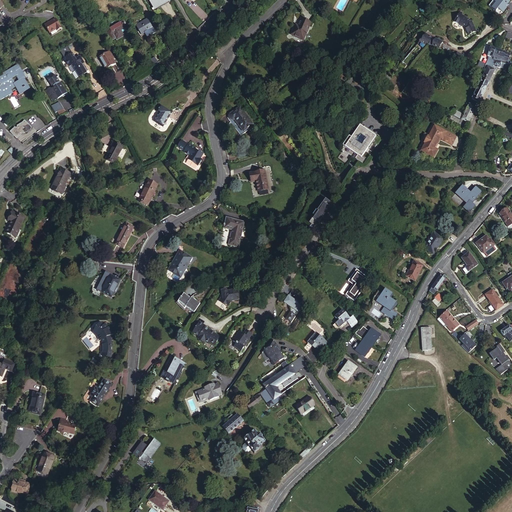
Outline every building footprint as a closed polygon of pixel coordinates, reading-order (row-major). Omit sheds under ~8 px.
[(507,7),(508,7),(508,5),(509,5),(509,4),(510,3),(507,0),(494,0),(489,6),(496,12),(498,9),(503,13),(507,8),(506,7),(507,7)] [(472,22),(462,16),(460,14),(455,22),(462,27),(462,26),(466,28),(469,35),(477,32),(472,22)] [(62,29),(56,19),(46,25),(50,33),(56,29),(57,30),(58,32),(62,29)] [(120,33),(128,28),(123,20),(106,30),(112,39),(116,37),(117,39),(121,36),(120,33)] [(145,34),(153,29),(148,21),(137,27),(142,36),(145,34)] [(302,41),(310,26),(301,21),(298,27),(296,26),(291,35),(302,41)] [(421,41),(427,45),(439,51),(443,42),(440,40),(439,42),(426,36),(421,41)] [(140,57),(145,54),(141,47),(136,50),(140,57)] [(497,61),(500,51),(491,48),(488,57),(489,57),(495,59),(495,61),(497,61)] [(511,63),(511,61),(509,60),(510,55),(505,53),(500,51),(497,61),(511,63)] [(81,62),(84,61),(81,56),(77,59),(73,53),(65,59),(66,61),(70,68),(73,66),(76,72),(80,78),(88,73),(83,65),(81,62)] [(456,58),(464,61),(466,56),(458,53),(456,58)] [(102,63),(110,76),(120,70),(115,63),(116,62),(114,57),(102,63)] [(494,66),(495,61),(495,59),(489,57),(487,64),(494,66)] [(24,60),(14,67),(16,71),(21,68),(22,70),(28,67),(24,60)] [(494,66),(494,67),(499,68),(510,70),(511,63),(497,61),(495,61),(494,66)] [(488,66),(486,71),(472,99),(479,103),(495,71),(496,71),(499,68),(494,67),(488,66)] [(14,67),(0,74),(0,92),(9,87),(6,83),(15,78),(17,77),(22,74),(20,71),(22,70),(21,68),(16,71),(14,67)] [(22,74),(17,77),(19,80),(24,77),(24,78),(26,77),(22,70),(20,71),(22,74)] [(58,98),(67,93),(62,83),(61,84),(56,75),(49,79),(53,86),(54,85),(55,87),(52,89),(49,88),(46,90),(53,102),(56,100),(56,98),(54,96),(56,95),(58,98)] [(17,81),(15,78),(6,83),(9,87),(0,92),(0,99),(1,100),(14,92),(12,89),(17,86),(22,93),(30,88),(24,78),(24,77),(19,80),(17,81)] [(472,117),(477,107),(470,104),(464,115),(462,120),(468,124),(472,117)] [(241,107),(231,115),(230,116),(230,117),(230,118),(231,120),(232,120),(233,121),(234,121),(235,120),(244,132),(254,125),(241,107)] [(165,114),(154,108),(151,113),(154,115),(150,124),(158,128),(165,114)] [(462,120),(464,115),(453,110),(451,115),(462,120)] [(16,126),(10,131),(17,139),(23,134),(26,133),(26,132),(29,132),(29,130),(32,130),(32,128),(34,127),(26,123),(25,125),(19,125),(17,128),(16,126)] [(361,158),(376,135),(359,124),(351,137),(349,136),(342,145),(361,158)] [(435,154),(432,153),(436,143),(437,140),(439,141),(438,143),(448,147),(451,139),(450,139),(441,135),(429,131),(425,142),(421,141),(419,144),(419,145),(419,147),(420,147),(420,148),(422,150),(423,150),(420,158),(432,163),(435,154)] [(186,142),(179,139),(175,146),(182,149),(182,150),(188,154),(186,157),(189,159),(192,161),(193,161),(197,163),(198,160),(199,161),(200,158),(200,157),(200,156),(199,155),(201,151),(200,150),(200,149),(197,148),(196,149),(195,148),(192,147),(193,145),(186,141),(186,142)] [(125,148),(115,143),(113,148),(114,149),(113,151),(108,159),(117,164),(120,159),(119,158),(125,148)] [(113,148),(106,145),(103,151),(109,154),(111,150),(113,148)] [(67,170),(57,166),(50,187),(60,191),(64,183),(63,182),(67,170)] [(255,190),(264,187),(259,169),(245,173),(247,179),(251,178),(255,190)] [(151,206),(158,185),(148,182),(141,202),(151,206)] [(474,206),(483,194),(478,189),(472,195),(463,188),(456,196),(467,206),(464,210),(471,216),(477,209),(474,206)] [(324,198),(313,215),(314,216),(312,219),(318,223),(331,202),(324,198)] [(507,229),(511,225),(511,217),(507,210),(499,216),(507,229)] [(18,216),(11,213),(9,219),(12,220),(11,222),(7,232),(12,234),(13,233),(17,235),(26,216),(20,214),(18,216)] [(231,245),(238,221),(220,216),(217,226),(225,228),(222,241),(226,243),(226,244),(231,245)] [(119,244),(126,248),(137,227),(130,223),(119,244)] [(444,241),(434,234),(424,249),(434,256),(444,241)] [(482,255),(494,246),(489,240),(488,241),(485,237),(475,245),(482,255)] [(188,253),(179,249),(175,247),(170,256),(172,256),(165,268),(176,274),(188,253)] [(463,274),(475,265),(467,253),(459,258),(465,267),(460,270),(463,274)] [(415,281),(424,268),(416,262),(406,275),(415,281)] [(115,295),(123,279),(109,272),(101,289),(115,295)] [(446,278),(441,275),(430,292),(434,295),(446,278)] [(510,293),(511,291),(511,275),(501,283),(506,290),(507,289),(510,293)] [(241,297),(240,288),(227,290),(226,289),(222,290),(223,296),(220,301),(228,307),(233,301),(232,300),(233,299),(235,300),(240,299),(239,297),(241,297)] [(380,293),(377,291),(372,298),(375,300),(374,301),(382,307),(379,311),(385,316),(389,310),(387,308),(389,305),(393,308),(396,303),(389,298),(392,294),(383,288),(380,293)] [(491,305),(498,300),(491,290),(484,295),(491,305)] [(196,300),(192,297),(191,298),(185,294),(183,297),(182,297),(179,302),(185,308),(187,306),(195,312),(201,303),(196,300)] [(433,302),(438,307),(441,305),(439,303),(443,298),(439,294),(434,298),(435,299),(433,302)] [(330,327),(335,331),(343,320),(347,324),(352,317),(347,313),(345,316),(337,310),(331,318),(335,321),(330,327)] [(389,310),(385,316),(392,321),(396,315),(391,311),(389,310)] [(459,327),(449,312),(439,319),(444,325),(446,324),(451,332),(459,327)] [(103,320),(96,330),(97,331),(98,332),(99,333),(101,335),(102,336),(102,337),(103,338),(105,337),(107,340),(105,341),(105,344),(105,345),(105,348),(104,353),(114,356),(116,349),(114,349),(114,346),(114,344),(115,344),(115,340),(114,337),(113,335),(113,334),(117,331),(113,324),(111,325),(108,322),(106,323),(103,320)] [(219,336),(213,332),(210,330),(204,326),(205,325),(199,321),(192,332),(198,336),(196,338),(198,339),(198,340),(200,341),(201,341),(203,342),(204,340),(205,339),(209,341),(213,344),(219,336)] [(477,324),(476,321),(466,327),(469,330),(477,324)] [(511,330),(511,328),(509,326),(501,332),(504,337),(511,330)] [(235,341),(234,342),(235,342),(233,345),(234,346),(240,350),(242,346),(243,346),(246,342),(245,341),(248,338),(251,333),(244,329),(242,333),(238,331),(236,335),(233,340),(235,341)] [(363,339),(373,346),(380,336),(370,329),(363,339)] [(421,332),(423,354),(432,353),(430,331),(421,332)] [(308,343),(305,346),(309,349),(312,346),(313,345),(316,347),(318,346),(321,349),(328,342),(317,332),(307,342),(308,343)] [(472,350),(476,345),(465,334),(460,339),(464,343),(462,344),(470,352),(472,350)] [(364,358),(373,346),(363,339),(359,345),(356,343),(352,348),(355,351),(364,358)] [(282,360),(271,344),(266,347),(262,353),(264,356),(266,355),(271,363),(273,362),(274,361),(276,364),(282,360)] [(501,366),(495,370),(501,375),(511,366),(503,354),(502,355),(498,349),(490,355),(494,361),(496,359),(501,366)] [(279,396),(280,395),(275,388),(290,377),(307,366),(301,357),(288,366),(285,362),(281,365),(285,370),(263,386),(273,400),(279,396)] [(178,385),(188,364),(176,358),(169,373),(167,372),(164,378),(178,385)] [(346,382),(357,367),(348,361),(338,376),(346,382)] [(0,376),(4,379),(9,369),(0,364),(0,376)] [(99,391),(96,389),(91,397),(94,399),(91,402),(99,407),(113,387),(106,382),(99,391)] [(224,392),(219,382),(215,384),(214,383),(205,388),(206,389),(198,393),(198,394),(202,402),(203,403),(211,399),(211,400),(220,396),(220,394),(224,392)] [(246,404),(250,409),(261,400),(258,395),(246,404)] [(36,396),(32,415),(42,418),(44,411),(45,411),(48,399),(36,396)] [(313,406),(307,398),(294,407),(300,415),(313,406)] [(229,434),(243,421),(237,415),(224,428),(229,434)] [(76,436),(78,427),(68,425),(68,422),(63,421),(60,434),(66,435),(66,434),(76,436)] [(258,447),(264,442),(261,438),(262,437),(260,435),(258,435),(257,435),(254,431),(243,440),(245,444),(242,446),(243,447),(243,448),(243,449),(243,450),(245,453),(246,452),(247,453),(247,452),(248,453),(251,450),(254,454),(259,449),(258,447)] [(161,443),(154,438),(149,446),(142,442),(134,455),(145,461),(148,456),(151,458),(161,443)] [(420,448),(421,450),(422,450),(430,443),(428,441),(420,448)] [(422,450),(424,452),(432,445),(430,443),(422,450)] [(410,465),(424,452),(422,450),(421,450),(408,463),(410,465)] [(51,476),(57,459),(47,456),(42,473),(51,476)] [(32,492),(34,481),(18,479),(16,489),(32,492)] [(162,511),(168,502),(155,493),(149,501),(162,511)]
